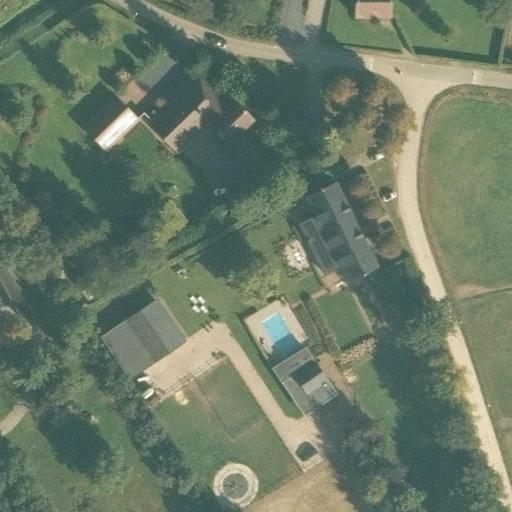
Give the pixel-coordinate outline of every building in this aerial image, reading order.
[(355,0),(355,18),(389,17),(389,0),(355,0)] [(251,147),(241,137),(242,136),(240,134),(253,121),(235,102),(228,108),(199,77),(150,125),(176,152),(207,121),(211,125),(210,126),(229,147),(222,154),(231,163),(237,157),(239,159),(251,147)] [(138,122),(116,99),(84,129),(107,152),(138,122)] [(378,268),(363,239),(335,183),(306,197),(315,216),(301,223),(324,270),(334,264),(333,261),(337,259),(349,282),(378,268)] [(302,196),(287,202),(295,220),(310,214),(302,196)] [(0,268),(0,282),(24,326),(50,312),(47,307),(55,302),(30,257),(22,261),(20,258),(0,268)] [(131,358),(141,351),(151,365),(186,341),(157,299),(112,330),(131,358)] [(339,397),(327,380),(314,360),(281,383),(294,403),(306,395),(318,412),(339,397)] [(78,411),(64,395),(42,414),(56,430),(78,411)]
